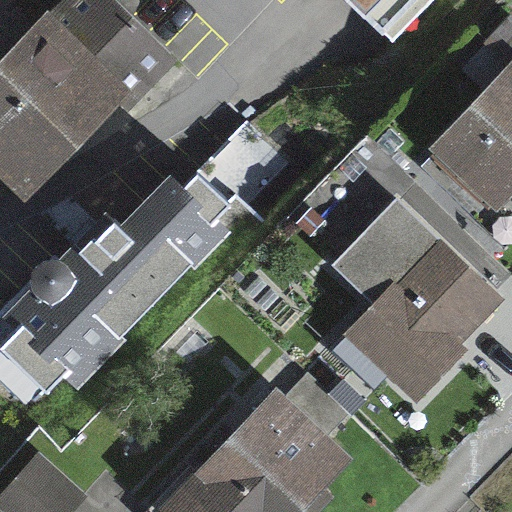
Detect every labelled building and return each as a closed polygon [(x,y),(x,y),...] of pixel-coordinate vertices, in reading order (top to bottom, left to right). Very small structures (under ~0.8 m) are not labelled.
[(44,7),(0,56),(0,159),(24,181),(105,92),(121,106),(167,56),(104,0),(67,0),(53,16),(44,7)] [(128,0),(160,33),(188,7),(182,0),(128,0)] [(359,0),(383,23),(405,0),(359,0)] [(511,63),(436,146),(494,199),(511,179),(511,63)] [(106,208),(0,318),(0,368),(32,399),(63,366),(80,382),(287,163),(246,124),(184,189),(170,176),(123,224),(106,208)] [(412,386),(497,300),(398,202),(340,261),(382,302),(355,330),(412,386)] [(279,391),(165,508),(169,511),(283,511),(342,452),(279,391)] [(0,506),(0,510),(2,511),(77,511),(89,497),(39,458),(0,506)]
